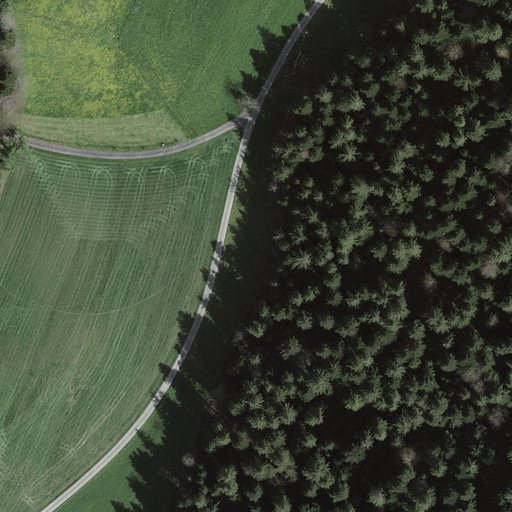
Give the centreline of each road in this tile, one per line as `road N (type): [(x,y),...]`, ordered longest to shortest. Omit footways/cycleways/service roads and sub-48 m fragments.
road 1 (unclassified): [(253,116),(192,336),(142,419)]
road 2 (unclassified): [(0,133),(65,152),(128,157),(192,145),(253,116)]
road 3 (unclassified): [(321,0),(253,116)]
road 4 (unclassified): [(46,511),(142,419)]
road 5 (track): [(481,511),(511,390)]
